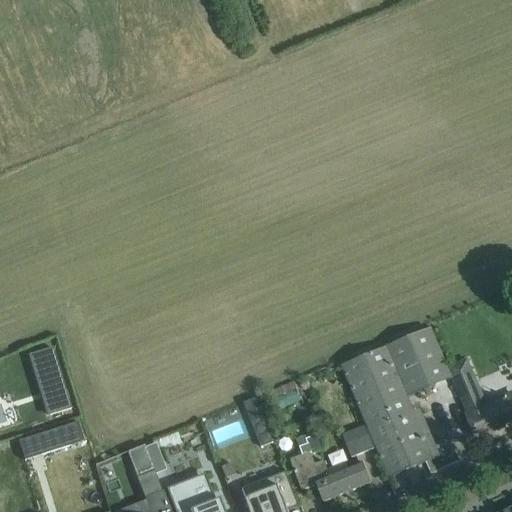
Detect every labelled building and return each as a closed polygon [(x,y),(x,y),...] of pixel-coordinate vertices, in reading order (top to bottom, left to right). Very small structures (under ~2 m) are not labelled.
[(342,366),(381,459),(389,477),(434,458),(407,396),(452,377),(431,328),(342,366)] [(71,408),(53,348),(30,355),(49,415),(71,408)] [(467,415),(469,420),(477,439),(511,423),(511,394),(486,405),(480,389),(474,391),(463,366),(451,371),(470,414),(467,415)] [(280,410),(302,400),(294,381),(271,391),(274,398),(280,410)] [(34,436),(40,456),(84,442),(77,422),(34,436)] [(266,423),(254,428),(261,447),(274,443),(266,423)] [(363,425),(343,434),(354,458),(374,449),(363,425)] [(325,449),(320,434),(306,439),(306,436),(303,437),(306,445),(300,447),(302,454),(290,459),(302,491),(317,485),(324,502),(371,483),(363,465),(347,470),(345,465),(328,471),(323,458),(315,461),(312,454),(325,449)] [(166,470),(155,444),(145,448),(155,475),(166,470)] [(230,464),(220,469),(225,480),(235,476),(230,464)] [(285,472),(241,489),(249,511),(288,511),(284,500),(294,496),(295,496),(286,471),(285,472)] [(185,482),(167,489),(175,511),(222,511),(218,501),(215,502),(211,493),(192,500),(185,482)] [(169,511),(163,494),(149,499),(153,507),(140,511),(169,511)]
